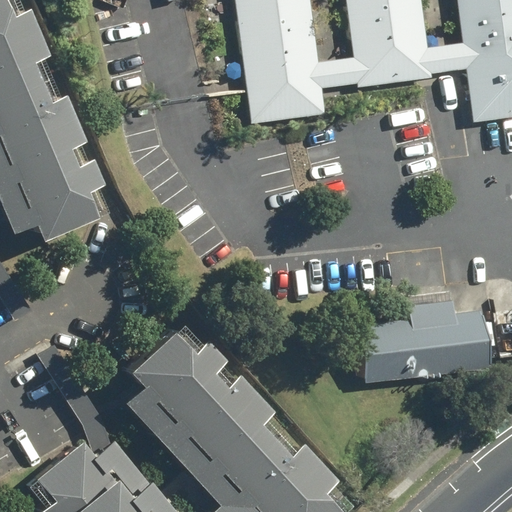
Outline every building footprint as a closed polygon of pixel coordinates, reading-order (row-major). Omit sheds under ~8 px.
[(320,112),(317,86),(419,74),(409,0),(229,0),(244,121),(320,112)] [(511,0),(449,0),(465,119),(511,113),(511,0)] [(0,250),(82,218),(0,13),(0,250)] [(344,315),(352,382),(469,369),(461,302),(344,315)] [(319,511),(323,509),(161,329),(94,389),(204,511),(319,511)] [(132,511),(86,447),(16,496),(27,511),(132,511)]
